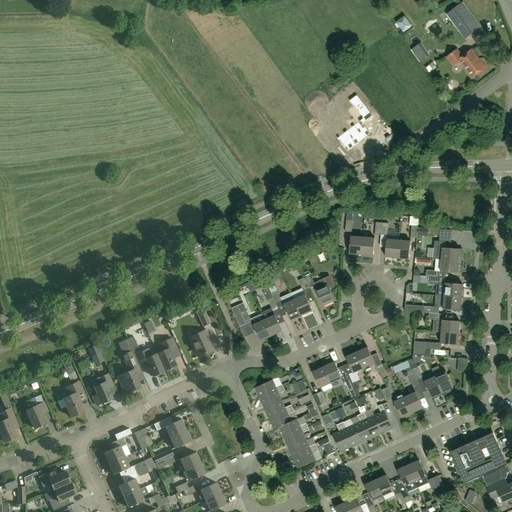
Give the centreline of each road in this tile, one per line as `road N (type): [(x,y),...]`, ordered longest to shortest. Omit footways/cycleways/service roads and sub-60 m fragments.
road 1 (tertiary): [(0,333),(347,186),(506,164)]
road 2 (residential): [(486,406),(270,511)]
road 3 (residential): [(248,509),(244,494),(259,442),(227,367)]
road 4 (residential): [(227,367),(288,362),(367,319)]
road 5 (residential): [(486,406),(495,281)]
road 6 (residential): [(76,439),(183,385)]
